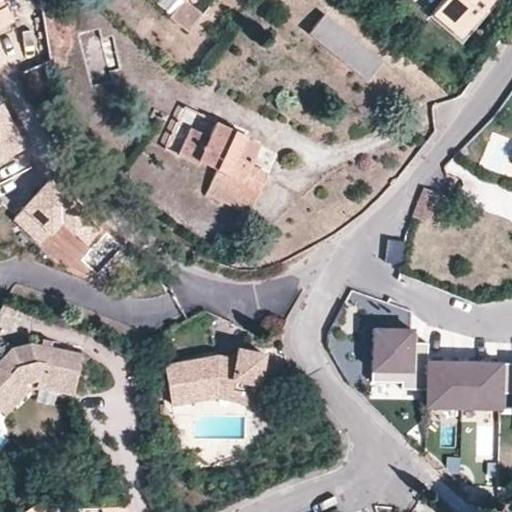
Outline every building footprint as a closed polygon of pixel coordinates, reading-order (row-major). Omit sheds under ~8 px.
[(0,0),(0,25),(13,19),(2,0),(0,0)] [(183,0),(178,0),(169,13),(187,27),(199,11),(183,0)] [(443,0),(432,13),(461,38),(492,0),(443,0)] [(381,64),(324,16),(309,34),(366,81),(381,64)] [(0,157),(24,145),(1,99),(0,99),(0,157)] [(197,161),(215,170),(241,182),(236,194),(255,203),(276,157),(259,149),(260,145),(247,139),(248,136),(215,121),(208,136),(190,128),(177,155),(195,164),(197,161)] [(250,214),(255,203),(236,194),(241,182),(215,170),(203,193),(250,214)] [(106,227),(45,174),(10,214),(39,239),(57,218),(89,246),(106,227)] [(439,194),(425,188),(424,189),(413,215),(412,216),(428,222),(439,194)] [(511,353),(425,351),(426,333),(410,332),(411,319),(372,318),(370,371),(400,372),(400,379),(424,379),(424,395),(498,398),(499,383),(511,383),(511,353)] [(73,393),(82,351),(31,339),(9,346),(0,357),(0,406),(3,408),(25,380),(37,372),(38,366),(56,370),(52,388),(73,393)] [(264,403),(271,366),(261,364),(248,362),(250,349),(234,346),(232,356),(213,352),(160,363),(167,401),(210,392),(264,403)] [(264,352),(250,349),(248,362),(261,364),(264,352)] [(37,385),(52,388),(56,370),(38,366),(37,372),(25,380),(3,408),(9,413),(32,386),(37,385)] [(511,383),(499,383),(498,398),(511,398),(511,383)]
